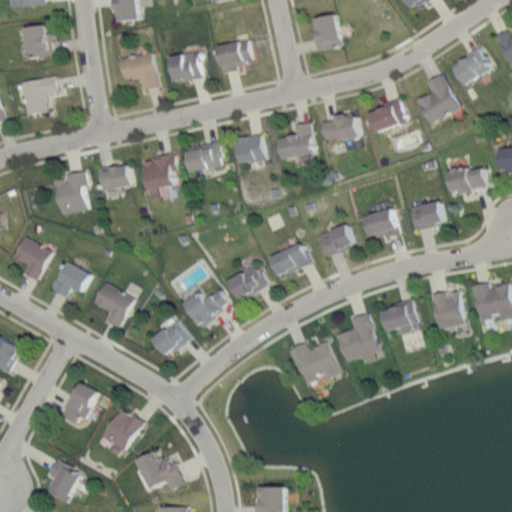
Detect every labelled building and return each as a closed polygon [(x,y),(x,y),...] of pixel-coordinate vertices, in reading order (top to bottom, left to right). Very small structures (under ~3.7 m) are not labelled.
[(118,0),(121,22),(145,19),(142,0),(118,0)] [(405,0),(410,10),(430,0),(405,0)] [(320,51),(349,45),(342,13),(320,18),(322,28),(316,29),(320,51)] [(29,27),(32,58),(56,55),(52,24),(29,27)] [(511,29),(497,38),(511,63),(511,29)] [(223,73),(241,70),(240,64),(256,61),(253,40),(219,45),(223,73)] [(456,63),(469,85),(495,69),(483,48),(456,63)] [(128,79),(143,77),(146,90),(163,87),(156,51),(124,57),(128,79)] [(173,55),(177,82),(207,77),(203,51),(173,55)] [(430,82),(435,91),(419,100),(434,124),(464,106),(444,74),(430,82)] [(29,114),(52,111),(49,94),(62,92),(60,76),(24,81),(29,114)] [(0,122),(9,119),(0,96),(0,122)] [(371,111),(379,133),(411,122),(403,100),(371,111)] [(369,136),(365,116),(354,118),(354,115),(324,120),(327,142),(369,136)] [(321,152),(313,121),(297,125),(299,135),(281,140),(286,160),(321,152)] [(270,159),(267,134),(239,138),(242,162),(270,159)] [(226,166),(222,142),(192,147),(196,171),(226,166)] [(499,168),(511,168),(511,147),(499,148),(499,168)] [(153,200),(162,198),(160,189),(183,184),(177,154),(145,160),(153,200)] [(138,185),(135,164),(100,168),(103,190),(138,185)] [(492,186),(491,167),(451,170),(453,193),(480,191),(480,187),(492,186)] [(94,208),(86,171),(67,175),(68,178),(58,181),(65,214),(94,208)] [(452,224),(449,201),(413,206),(417,229),(452,224)] [(404,233),(401,209),(365,213),(368,238),(404,233)] [(321,234),(328,256),(362,245),(354,223),(321,234)] [(17,255),(31,264),(27,271),(41,279),(57,252),(28,235),(17,255)] [(283,276),(316,264),(308,243),(275,256),(283,276)] [(88,293),(97,273),(67,259),(54,287),(70,295),(74,286),(88,293)] [(271,287),(262,266),(234,279),(243,299),(271,287)] [(122,327),(138,298),(107,281),(96,301),(112,310),(107,318),(122,327)] [(511,318),(511,284),(493,286),(493,283),(478,285),(482,320),(501,318),(501,320),(511,318)] [(470,323),(463,288),(437,294),(444,328),(470,323)] [(233,309),(224,289),(209,296),(209,293),(191,301),(201,324),(233,309)] [(413,328),(412,325),(422,323),(417,299),(394,303),(396,310),(386,312),(390,332),(413,328)] [(383,350),(373,313),(354,318),(357,329),(340,334),(348,361),(365,356),(367,363),(378,360),(376,352),(383,350)] [(156,339),(173,357),(195,335),(179,318),(156,339)] [(26,347),(2,334),(0,337),(0,364),(13,372),(26,347)] [(294,348),(308,383),(328,375),(330,380),(344,374),(332,341),(311,348),(309,342),(294,348)] [(80,422),(84,415),(90,419),(106,392),(85,380),(65,414),(80,422)] [(132,451),(149,420),(121,406),(105,436),(132,451)] [(171,484),(174,491),(188,485),(176,456),(166,460),(162,451),(143,458),(156,490),(171,484)] [(51,492),(73,502),(87,472),(60,460),(54,474),(59,476),(51,492)] [(293,511),(294,488),(265,487),(264,505),(260,504),(259,511),(293,511)]
